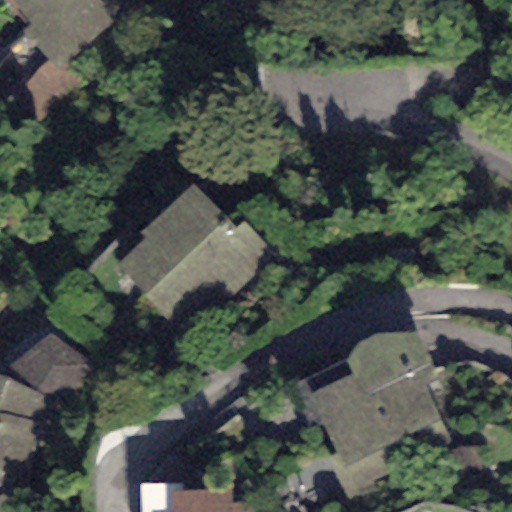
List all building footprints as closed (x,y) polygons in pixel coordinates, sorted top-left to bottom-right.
[(130,0),(0,0),(55,64),(130,0)] [(144,239),(115,265),(185,340),(274,258),(242,223),(235,229),(193,184),(139,234),(144,239)] [(108,367),(51,333),(0,373),(0,511),(26,511),(37,438),(50,441),(54,402),(76,409),(108,367)] [(351,376),(307,394),(337,454),(327,459),(345,495),(452,441),(438,418),(425,386),(437,379),(416,335),(374,335),(355,345),(344,363),(351,376)] [(230,491),(171,493),(171,511),(252,511),(252,505),(231,506),(230,491)]
